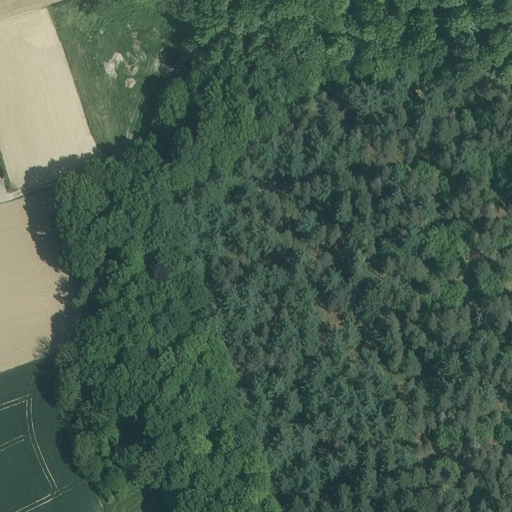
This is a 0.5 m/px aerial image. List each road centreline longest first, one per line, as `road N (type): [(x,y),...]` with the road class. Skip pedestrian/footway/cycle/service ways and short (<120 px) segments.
road 1 (track): [(247,0),(256,125),(321,108),(433,511)]
road 2 (track): [(5,198),(256,125)]
